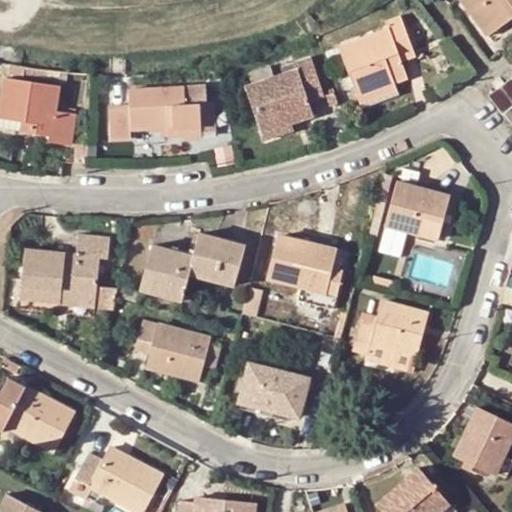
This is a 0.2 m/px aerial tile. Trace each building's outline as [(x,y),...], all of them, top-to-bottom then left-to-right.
[(511,0),(461,0),(484,30),(511,8),(511,0)] [(511,18),(511,8),(484,30),(489,36),(511,18)] [(406,78),(400,63),(397,55),(411,51),(398,18),(385,22),(388,29),(339,48),(359,104),(395,90),(393,83),(406,78)] [(413,58),(411,51),(397,55),(400,63),(413,58)] [(267,67),(247,73),(252,87),(244,89),(263,140),(291,130),(290,125),(312,118),(306,101),(322,96),(308,58),(294,63),(297,71),(272,80),(267,67)] [(511,79),(490,95),(511,123),(511,79)] [(58,89),(4,80),(0,103),(0,117),(20,121),(29,122),(27,133),(49,137),(48,141),(70,144),(75,117),(55,114),(58,89)] [(131,137),(131,130),(158,129),(168,129),(168,136),(184,135),(184,140),(201,139),(198,99),(182,100),(181,88),(129,91),(130,108),(110,109),(111,139),(131,137)] [(336,105),(333,95),(326,97),(330,106),(336,105)] [(18,132),(27,133),(29,122),(20,121),(18,132)] [(74,164),(88,164),(89,147),(73,147),(74,164)] [(396,185),(385,225),(405,230),(436,239),(447,199),(396,185)] [(198,235),(193,256),(153,246),(140,290),(180,301),(188,275),(233,287),(244,247),(198,235)] [(77,256),(23,251),(19,299),(59,303),(59,296),(93,299),(98,259),(106,258),(108,239),(79,236),(77,256)] [(402,240),(390,236),(386,249),(399,252),(402,240)] [(335,252),(277,237),(267,277),(334,295),(341,270),(331,267),(335,252)] [(137,293),(120,287),(118,296),(134,301),(137,293)] [(240,314),(255,318),(261,292),(246,288),(240,314)] [(102,291),(101,307),(111,307),(113,300),(114,292),(102,291)] [(93,299),(59,296),(59,303),(92,307),(93,299)] [(375,319),(361,315),(351,351),(365,354),(369,344),(416,357),(427,316),(380,303),(375,319)] [(199,380),(202,366),(209,344),(210,339),(142,321),(133,351),(148,355),(145,365),(199,380)] [(209,344),(202,366),(215,369),(220,347),(209,344)] [(416,357),(369,344),(365,354),(364,358),(411,372),(416,357)] [(307,379),(249,363),(238,403),(296,419),(307,379)] [(3,428),(7,430),(9,427),(24,435),(54,450),(74,412),(9,377),(0,395),(0,430),(1,431),(3,428)] [(511,435),(511,425),(478,409),(456,456),(494,474),(511,435)] [(24,435),(9,427),(7,430),(3,437),(19,445),(24,435)] [(102,460),(88,453),(69,489),(85,498),(91,488),(136,511),(142,511),(162,475),(108,447),(102,460)] [(439,511),(448,505),(417,469),(376,505),(381,511),(439,511)] [(40,511),(7,495),(0,508),(0,511),(40,511)] [(194,504),(180,503),(179,511),(253,511),(254,505),(195,499),(194,504)]
